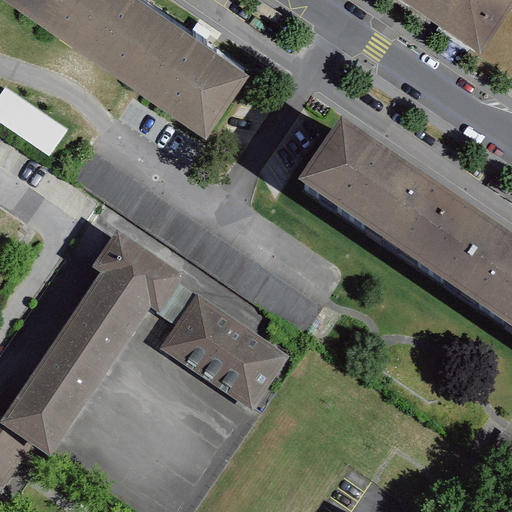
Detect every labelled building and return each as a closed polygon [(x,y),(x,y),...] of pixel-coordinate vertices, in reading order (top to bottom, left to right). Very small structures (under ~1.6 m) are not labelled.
[(20,0),(207,127),(250,63),(198,27),(158,0),(20,0)] [(403,0),(436,22),(474,48),(506,0),(403,0)] [(0,126),(53,156),(70,127),(3,90),(0,96),(0,126)] [(326,126),(282,191),(511,344),(511,250),(461,216),(378,161),(326,126)] [(303,340),(324,310),(91,149),(70,179),(303,340)] [(0,411),(0,510),(43,446),(49,451),(142,312),(153,317),(175,281),(104,233),(82,269),(89,276),(51,336),(65,346),(14,421),(0,411)] [(285,358),(193,297),(157,350),(249,411),(285,358)] [(511,436),(503,430),(483,458),(511,477),(511,436)]
